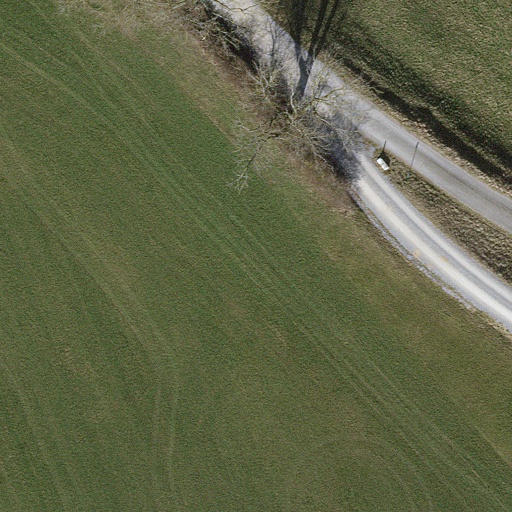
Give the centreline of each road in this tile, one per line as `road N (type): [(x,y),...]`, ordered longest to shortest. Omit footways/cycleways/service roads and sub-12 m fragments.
road 1 (track): [(511,302),(414,231),(214,0)]
road 2 (track): [(248,0),(511,215)]
